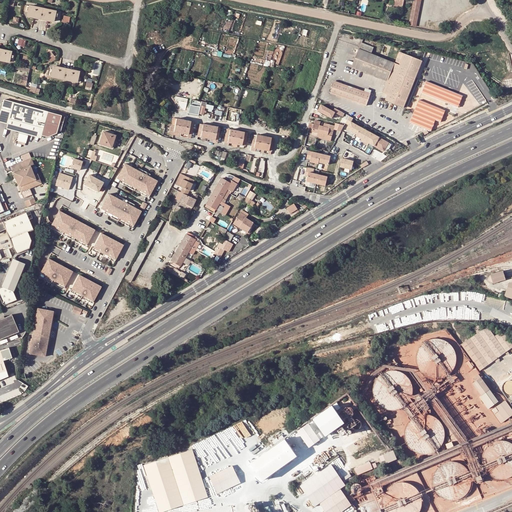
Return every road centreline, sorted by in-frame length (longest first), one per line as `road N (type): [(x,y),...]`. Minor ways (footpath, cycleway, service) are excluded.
road 1 (trunk): [(0,467),(77,399),(174,337),(369,216),(511,145)]
road 2 (trunk): [(511,129),(423,171),(224,290),(76,384),(0,450)]
road 3 (residential): [(171,145),(170,169),(87,331),(90,350)]
road 4 (tertiary): [(511,107),(327,207)]
road 5 (tertiary): [(327,207),(155,315)]
road 6 (unclassified): [(276,186),(274,158),(291,155),(296,145),(339,19)]
road 7 (unclassified): [(488,11),(435,37),(339,19)]
road 8 (unclassified): [(133,126),(0,88)]
road 9 (residential): [(126,62),(0,26)]
